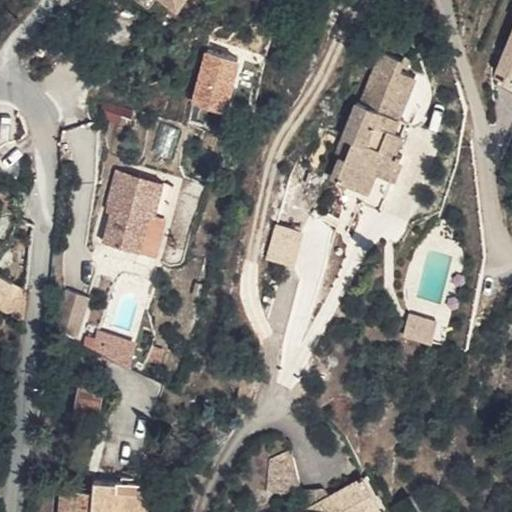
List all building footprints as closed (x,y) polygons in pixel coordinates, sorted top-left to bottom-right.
[(122,0),(118,6),(139,20),(152,0),(153,0),(166,9),(171,0),(122,0)] [(511,29),(496,75),(511,79),(511,29)] [(392,52),(372,44),(356,82),(368,87),(363,101),(351,96),(346,95),(334,128),(348,134),(341,155),(331,151),(323,172),(370,189),(397,111),(390,108),(404,68),(388,62),(392,52)] [(207,46),(194,101),(233,110),(245,55),(207,46)] [(66,75),(54,66),(44,80),(57,88),(66,75)] [(368,87),(356,82),(351,96),(363,101),(368,87)] [(348,134),(334,128),(326,150),(331,151),(341,155),(348,134)] [(146,217),(155,183),(109,172),(100,205),(105,207),(96,244),(132,253),(142,216),(146,217)] [(160,210),(174,214),(183,183),(169,179),(160,210)] [(141,255),(152,218),(146,217),(142,216),(132,253),(141,255)] [(0,266),(0,315),(19,325),(23,289),(10,281),(14,271),(2,262),(0,266)] [(80,331),(87,296),(62,292),(56,327),(80,331)] [(252,369),(231,369),(231,383),(252,383),(252,369)] [(245,383),(231,383),(230,397),(245,396),(245,383)] [(109,418),(76,414),(72,453),(104,457),(109,418)] [(286,496),(276,450),(255,461),(258,498),(286,496)] [(389,511),(373,477),(302,510),(302,511),(389,511)] [(126,511),(128,495),(130,484),(84,478),(81,495),(51,491),(48,511),(126,511)] [(290,511),(324,495),(319,485),(286,496),(288,511),(290,511)] [(135,511),(138,496),(128,495),(126,511),(135,511)]
